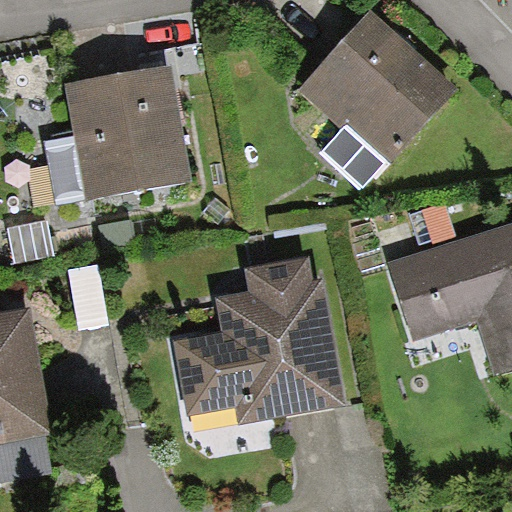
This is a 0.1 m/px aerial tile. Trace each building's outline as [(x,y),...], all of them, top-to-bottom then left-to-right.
[(389,172),(458,96),(373,19),(304,95),(389,172)] [(194,185),(174,71),(68,90),(88,204),(194,185)] [(49,224),(9,232),(16,268),(56,260),(49,224)] [(492,371),(511,364),(511,226),(498,231),(392,263),(416,343),(477,324),(492,371)] [(237,426),(348,406),(324,276),(316,277),(311,254),(246,266),(251,293),(215,299),(221,329),(173,337),(188,418),(234,409),(237,426)] [(0,486),(53,477),(47,448),(58,446),(33,316),(0,322),(0,486)]
